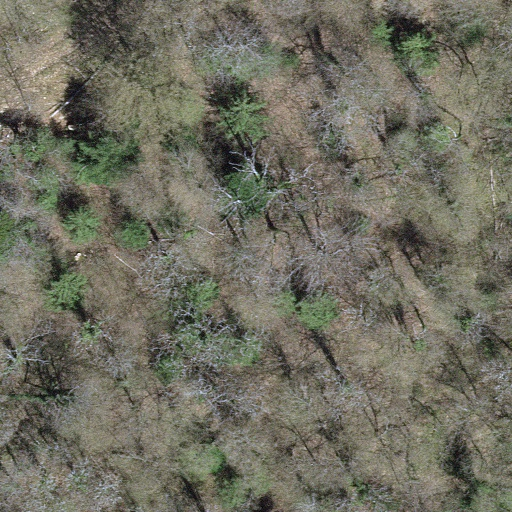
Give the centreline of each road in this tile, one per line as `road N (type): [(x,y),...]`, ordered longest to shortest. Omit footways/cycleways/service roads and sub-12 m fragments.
road 1 (track): [(511,428),(147,511)]
road 2 (track): [(0,79),(38,55),(191,0)]
